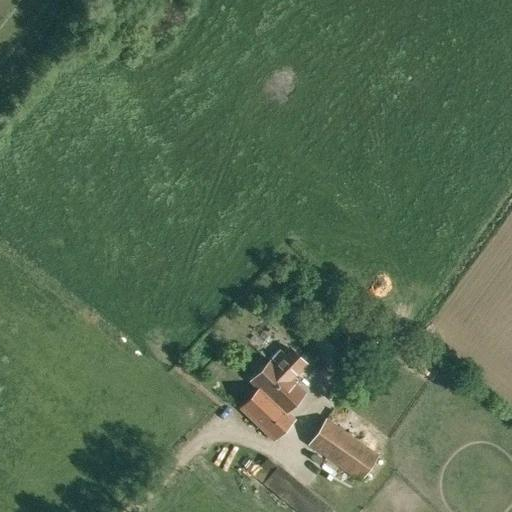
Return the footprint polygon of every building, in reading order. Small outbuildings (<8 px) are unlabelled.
[(347,373),(368,349),(331,318),(309,340),(347,373)] [(435,370),(402,346),(397,354),(430,377),(435,370)] [(304,393),(287,376),(295,368),(299,371),(306,364),(290,348),(275,364),(271,360),(252,380),(260,388),(241,407),(274,439),(293,419),(286,412),(304,393)] [(360,482),(379,455),(326,419),(308,445),(360,482)] [(254,476),(264,484),(263,484),(297,511),(329,511),(332,509),(279,466),(277,467),(268,460),(254,476)]
